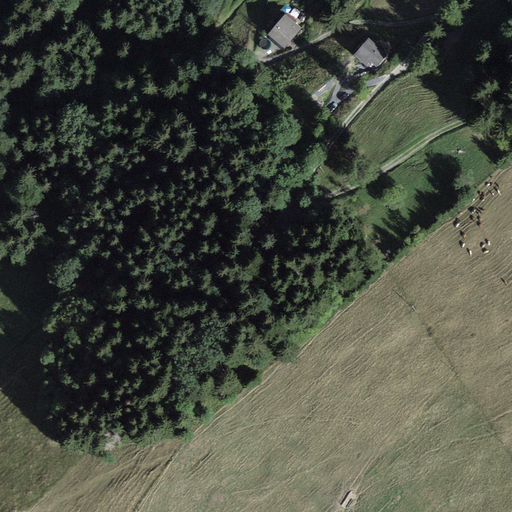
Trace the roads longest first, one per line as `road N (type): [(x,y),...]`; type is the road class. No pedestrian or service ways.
road 1 (unclassified): [(511,92),(354,185),(291,208),(351,117),(461,0)]
road 2 (track): [(329,145),(277,158),(53,313)]
road 3 (track): [(258,0),(251,47),(263,60),(352,21),(448,14)]
